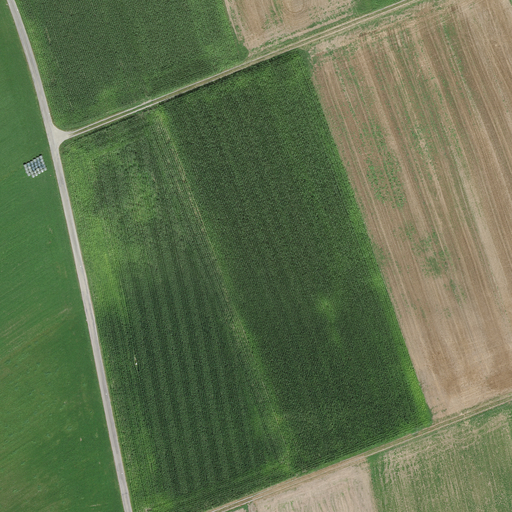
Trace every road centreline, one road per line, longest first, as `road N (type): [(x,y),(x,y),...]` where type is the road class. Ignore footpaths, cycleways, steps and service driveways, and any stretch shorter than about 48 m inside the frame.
road 1 (track): [(8,0),(56,142),(127,511)]
road 2 (track): [(56,142),(408,0)]
road 3 (track): [(213,511),(511,394)]
